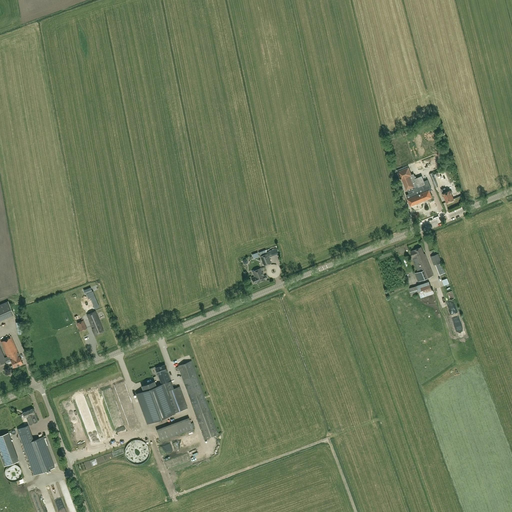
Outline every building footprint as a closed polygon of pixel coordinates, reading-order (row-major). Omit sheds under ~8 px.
[(425,169),(437,166),(436,159),(440,158),(439,156),(431,158),(432,164),(425,166),(425,169)] [(432,197),(429,191),(431,190),(427,180),(423,181),(421,176),(415,178),(413,174),(411,175),(408,167),(397,172),(400,179),(402,179),(406,189),(407,189),(409,194),(406,195),(410,206),(432,197)] [(445,188),(440,190),(442,193),(444,199),(445,198),(446,202),(447,202),(448,202),(452,200),(453,200),(462,196),(459,190),(457,191),(457,193),(452,195),(451,194),(452,194),(451,191),(450,191),(449,190),(446,192),(445,188)] [(421,247),(411,251),(413,257),(412,257),(418,272),(415,273),(418,281),(433,275),(425,254),(424,254),(421,247)] [(267,254),(260,256),(264,266),(271,263),(267,254)] [(438,254),(431,256),(434,265),(436,264),(441,262),(438,254)] [(436,264),(440,275),(445,273),(441,262),(436,264)] [(404,269),(411,285),(417,282),(410,266),(404,269)] [(266,275),(264,276),(261,268),(252,272),(254,277),(251,278),(254,283),(257,282),(267,278),(266,275)] [(416,285),(417,286),(409,288),(411,296),(419,294),(421,298),(434,293),(433,289),(432,290),(429,281),(416,285)] [(102,294),(95,296),(102,317),(106,316),(104,309),(106,309),(102,294)] [(8,301),(0,304),(0,320),(14,314),(8,301)] [(95,311),(87,314),(93,329),(93,330),(94,333),(95,334),(103,330),(95,311)] [(16,321),(18,334),(26,333),(24,320),(20,321),(19,320),(16,321)] [(83,320),(77,323),(80,331),(87,329),(83,320)] [(0,364),(6,362),(6,361),(10,359),(14,367),(23,363),(12,337),(0,342),(0,364)] [(177,371),(179,370),(204,438),(217,433),(191,361),(178,366),(176,367),(177,371)] [(165,365),(155,368),(158,375),(162,384),(172,414),(187,408),(179,386),(173,388),(165,365)] [(172,414),(162,384),(156,386),(154,381),(141,386),(143,391),(137,393),(148,423),(173,414),(172,414)] [(106,399),(113,396),(110,389),(104,392),(106,399)] [(99,394),(91,397),(104,430),(111,428),(99,397),(103,395),(101,390),(98,392),(99,394)] [(38,422),(34,412),(35,411),(34,409),(33,409),(23,412),(24,417),(25,416),(29,425),(38,422)] [(189,417),(156,429),(160,440),(193,429),(189,417)] [(54,467),(43,437),(34,440),(28,425),(18,429),(34,475),(54,467)] [(0,435),(0,455),(4,466),(19,461),(9,432),(0,435)] [(16,479),(16,469),(6,469),(6,479),(16,479)] [(62,501),(54,504),(57,511),(65,508),(62,501)]
